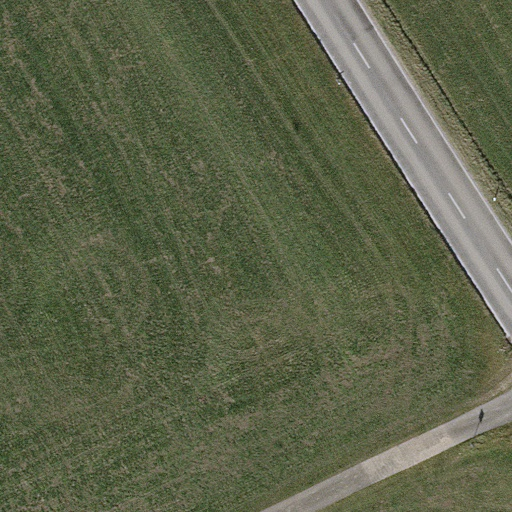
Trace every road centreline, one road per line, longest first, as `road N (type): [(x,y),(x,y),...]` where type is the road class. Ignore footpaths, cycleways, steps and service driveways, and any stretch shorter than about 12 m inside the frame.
road 1 (tertiary): [(511,289),(324,0)]
road 2 (track): [(293,511),(511,406)]
